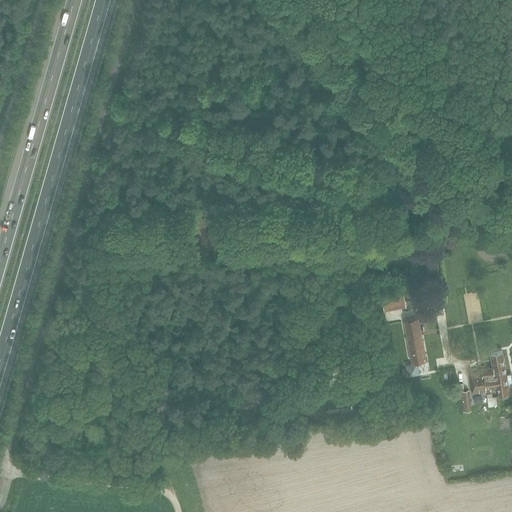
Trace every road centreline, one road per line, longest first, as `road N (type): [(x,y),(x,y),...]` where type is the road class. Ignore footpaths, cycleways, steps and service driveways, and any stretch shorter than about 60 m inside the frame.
road 1 (unclassified): [(0,471),(101,100)]
road 2 (motorway): [(0,361),(103,0)]
road 3 (unclassified): [(455,209),(101,100)]
road 4 (motorway): [(73,0),(0,257)]
road 5 (unclassified): [(180,511),(174,496),(157,490),(0,471)]
road 6 (unclassified): [(455,209),(306,218)]
